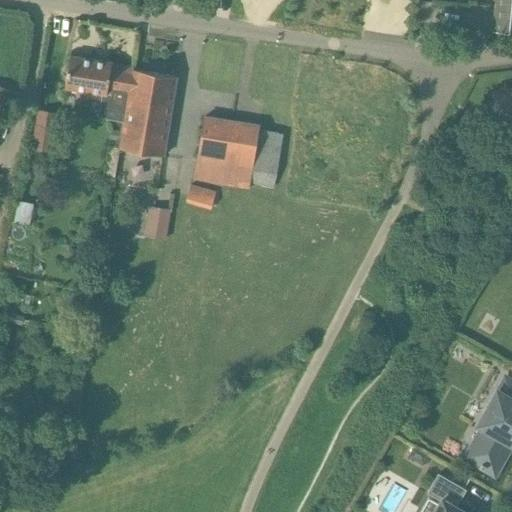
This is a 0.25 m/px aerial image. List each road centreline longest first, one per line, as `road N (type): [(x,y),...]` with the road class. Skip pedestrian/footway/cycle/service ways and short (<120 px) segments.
road 1 (residential): [(244,511),(413,168),(446,61)]
road 2 (residential): [(446,61),(55,0)]
